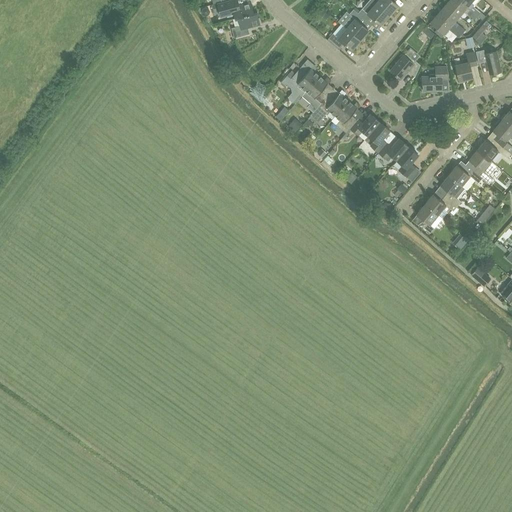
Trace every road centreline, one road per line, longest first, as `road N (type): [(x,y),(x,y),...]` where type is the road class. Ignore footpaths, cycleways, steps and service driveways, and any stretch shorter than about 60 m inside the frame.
road 1 (unknown): [(0,186),(141,0)]
road 2 (residential): [(397,213),(471,123),(468,98)]
road 3 (residential): [(358,79),(406,113),(468,98)]
